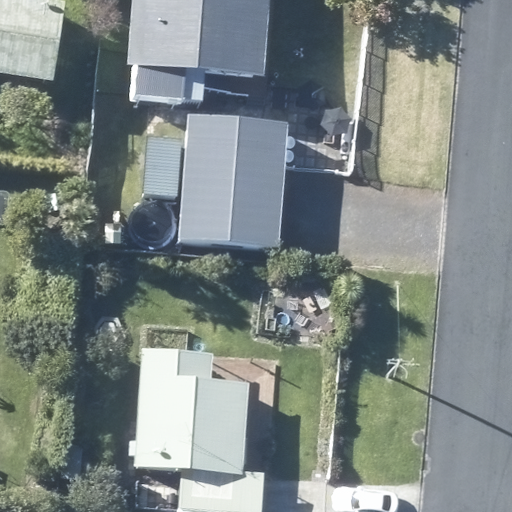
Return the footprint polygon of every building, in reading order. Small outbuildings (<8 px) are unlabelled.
[(0,0),(0,74),(61,86),(76,3),(58,0),(0,0)] [(139,0),(136,66),(140,68),(138,102),(170,104),(195,106),(196,73),(273,78),(277,0),(139,0)] [(297,124),(287,124),(195,115),(186,218),(184,242),(287,251),(297,124)] [(110,255),(107,298),(156,300),(158,258),(110,255)] [(81,272),(8,262),(0,314),(0,332),(70,343),(81,272)] [(251,472),(253,391),(255,367),(219,365),(220,355),(146,352),(138,511),(265,511),(267,480),(267,473),(262,473),(251,472)]
